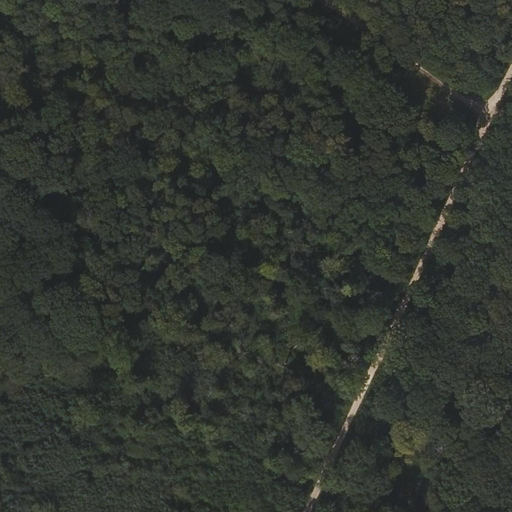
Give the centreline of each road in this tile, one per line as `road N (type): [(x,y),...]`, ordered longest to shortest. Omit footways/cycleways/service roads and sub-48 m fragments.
road 1 (track): [(493,111),(313,511)]
road 2 (track): [(493,111),(323,0)]
